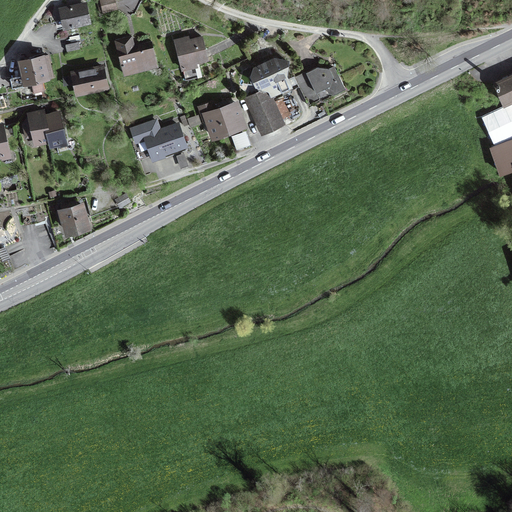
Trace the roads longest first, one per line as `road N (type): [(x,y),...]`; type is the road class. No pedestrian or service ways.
road 1 (secondary): [(0,297),(403,91)]
road 2 (residential): [(403,91),(384,51),(368,38),(251,15),(220,0)]
road 3 (secondary): [(403,91),(511,38)]
